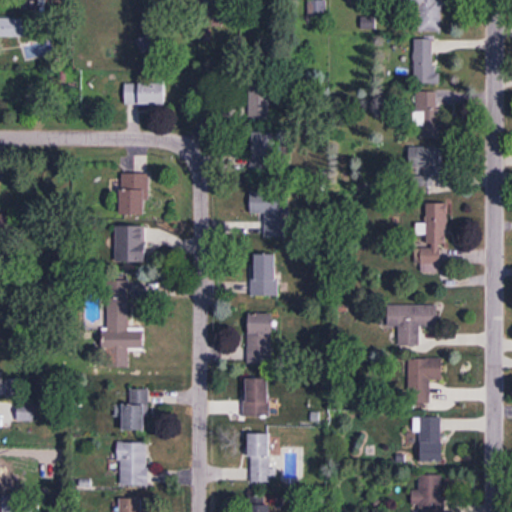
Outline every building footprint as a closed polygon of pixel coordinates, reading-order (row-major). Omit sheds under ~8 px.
[(443,34),(442,0),(402,0),(402,10),(419,9),(419,34),(443,34)] [(326,3),(310,3),(310,22),(326,22),(326,3)] [(436,87),(436,41),(416,41),(416,86),(436,87)] [(166,108),(166,86),(126,86),(126,108),(166,108)] [(250,86),(250,123),(272,123),(272,86),(250,86)] [(415,130),(422,130),(422,141),(441,141),(441,94),(415,94),(415,130)] [(277,177),(277,136),(253,136),(253,177),(277,177)] [(445,149),(411,149),(411,189),(434,189),(434,180),(445,180),(445,149)] [(122,217),(149,217),(149,176),(122,176),(122,217)] [(288,240),(289,195),(252,194),(252,216),(266,216),(266,239),(288,240)] [(448,206),(427,206),(427,233),(419,232),(418,237),(428,237),(427,251),(416,250),(416,267),(447,267),(448,206)] [(147,227),(117,227),(117,264),(147,264),(147,227)] [(253,298),(280,298),(280,255),(253,255),(253,298)] [(130,282),(108,282),(108,368),(130,368),(130,350),(145,350),(145,330),(130,330),(130,282)] [(388,328),(400,328),(400,348),(421,348),(420,328),(439,328),(439,306),(388,307),(388,328)] [(250,316),(250,364),(274,364),(274,316),(250,316)] [(431,381),(444,381),(444,360),(410,360),(410,404),(431,404),(431,381)] [(271,418),(271,379),(247,379),(247,418),(271,418)] [(150,433),(150,390),(132,390),(132,406),(119,406),(119,416),(124,416),(124,433),(150,433)] [(35,406),(19,405),(19,422),(35,422),(35,406)] [(421,463),(444,463),(444,418),(421,418),(421,463)] [(271,484),(271,435),(251,435),(251,484),(271,484)] [(121,487),(150,487),(150,444),(121,444),(121,487)] [(416,491),(415,511),(443,511),(444,476),(420,476),(420,491),(416,491)] [(22,511),(22,498),(5,498),(4,511),(22,511)] [(121,500),(121,511),(143,511),(143,500),(121,500)]
